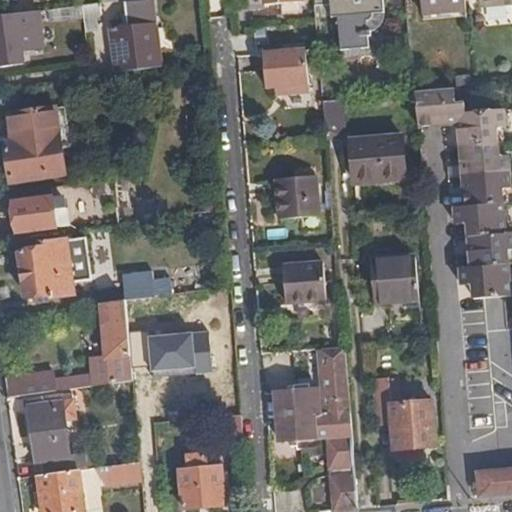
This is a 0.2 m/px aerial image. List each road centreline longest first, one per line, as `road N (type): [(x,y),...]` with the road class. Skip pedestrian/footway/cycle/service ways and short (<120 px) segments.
road 1 (residential): [(223,47),(267,511)]
road 2 (residential): [(434,140),(466,511)]
